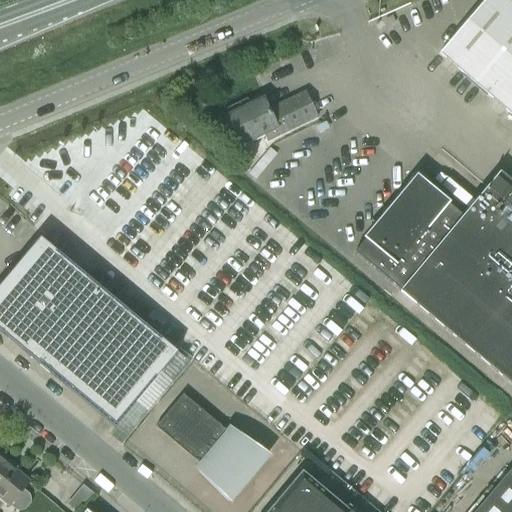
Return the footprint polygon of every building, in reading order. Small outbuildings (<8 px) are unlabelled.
[(511,118),(511,6),(504,0),(486,0),(439,55),(511,118)] [(262,100),(249,106),(246,100),(218,113),(221,120),(235,149),(275,130),(278,136),(316,118),(303,93),(267,110),(262,100)] [(85,188),(113,213),(150,172),(122,147),(85,188)] [(511,385),(511,185),(498,174),(462,217),(416,179),(354,253),(511,385)] [(39,240),(0,286),(0,335),(114,430),(160,374),(167,380),(184,361),(39,240)] [(182,396),(155,429),(202,469),(198,474),(228,502),(267,455),(233,432),(230,436),(182,396)] [(0,498),(15,511),(20,511),(24,510),(27,507),(29,504),(30,499),(29,495),(25,491),(30,485),(0,459),(0,498)] [(511,511),(511,473),(502,465),(462,511),(511,511)] [(348,511),(300,472),(266,511),(348,511)]
